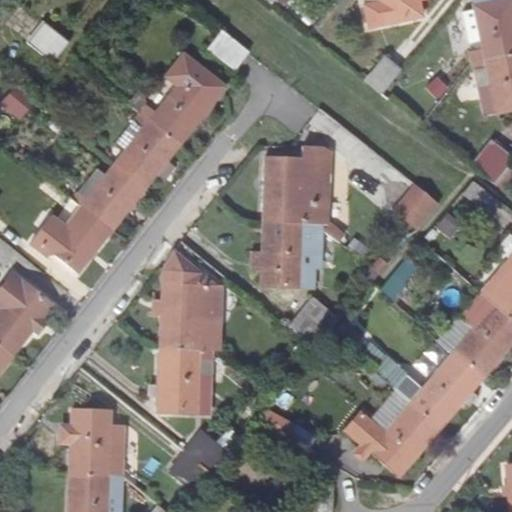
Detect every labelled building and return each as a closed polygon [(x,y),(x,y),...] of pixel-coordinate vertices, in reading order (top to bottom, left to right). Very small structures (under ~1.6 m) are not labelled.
[(364,0),(369,20),(384,16),(386,25),(422,17),(418,0),(364,0)] [(472,0),(475,10),(496,114),(511,110),(511,4),(511,0),(472,0)] [(483,117),(496,114),(475,10),(462,13),(483,117)] [(27,44),(52,65),(69,43),(43,23),(27,44)] [(208,48),(235,70),(250,52),(222,30),(208,48)] [(148,123),(179,147),(225,87),(183,54),(164,78),(176,88),(155,114),(148,123)] [(385,55),(365,81),(381,95),(402,69),(385,55)] [(127,106),(138,115),(145,107),(143,95),(139,92),(127,106)] [(138,115),(148,123),(155,114),(146,106),(145,107),(138,115)] [(133,120),(143,129),(148,123),(138,115),(133,120)] [(334,118),(323,133),(353,157),(364,142),(334,118)] [(148,123),(143,129),(114,165),(145,189),(156,175),(164,181),(175,168),(167,162),(179,147),(148,123)] [(511,155),(491,139),(470,165),(493,186),(495,184),(506,193),(511,185),(511,163),(511,164),(511,163),(511,155)] [(262,272),(261,287),(312,289),(313,225),(327,225),(331,153),(325,149),(304,149),(304,160),(266,159),(262,253),(250,252),(250,272),(262,272)] [(81,208),(111,231),(145,189),(114,165),(105,176),(86,201),(81,208)] [(78,195),(86,201),(105,176),(97,170),(78,195)] [(472,181),(462,193),(489,215),(499,202),(472,181)] [(420,230),(441,203),(416,182),(394,209),(420,230)] [(76,193),(71,200),(81,208),(86,201),(78,195),(76,193)] [(81,208),(71,200),(66,206),(76,214),(81,208)] [(77,275),(111,231),(81,208),(76,214),(64,228),(51,217),(29,244),(44,256),(47,252),(77,275)] [(200,350),(214,350),(219,351),(222,285),(217,287),(174,255),(164,271),(162,301),(152,301),(152,316),(162,316),(159,385),(149,385),(148,398),(159,398),(158,414),(196,415),(200,350)] [(346,429),(398,477),(464,401),(470,406),(478,395),(473,391),(511,344),(511,257),(440,340),(454,353),(424,389),(408,376),(396,389),(412,403),(387,433),(363,411),(346,429)] [(0,309),(0,347),(12,356),(52,306),(12,274),(0,289),(0,300),(5,304),(0,309)] [(301,313),(289,327),(315,349),(327,334),(301,313)] [(0,371),(12,356),(0,347),(0,371)] [(210,415),(214,350),(200,350),(196,415),(210,415)] [(76,435),(89,411),(71,411),(71,427),(60,427),(59,445),(71,445),(76,435)] [(89,411),(72,446),(68,511),(106,511),(108,475),(122,476),(125,427),(109,426),(110,412),(89,411)] [(267,412),(250,441),(279,456),(296,428),(267,412)] [(167,472),(193,493),(198,487),(199,487),(227,454),(200,432),(167,472)]
